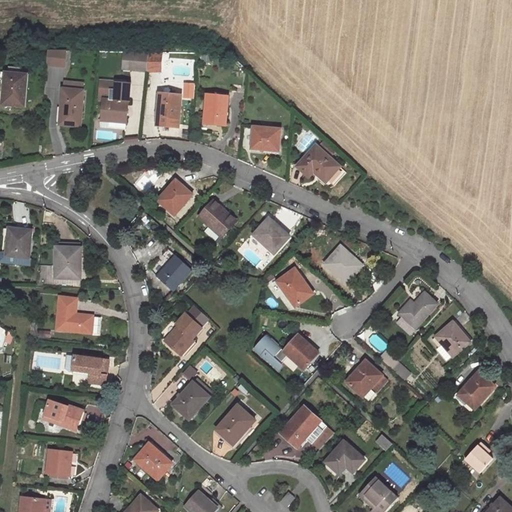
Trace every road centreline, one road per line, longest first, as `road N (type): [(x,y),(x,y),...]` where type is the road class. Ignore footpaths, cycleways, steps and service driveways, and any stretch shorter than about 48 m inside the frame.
road 1 (residential): [(34,171),(164,147),(193,151),(419,249)]
road 2 (residential): [(128,390),(138,306),(109,243)]
road 3 (residential): [(419,249),(469,286),(511,341)]
road 4 (residential): [(128,390),(223,475)]
road 5 (residential): [(90,511),(128,390)]
